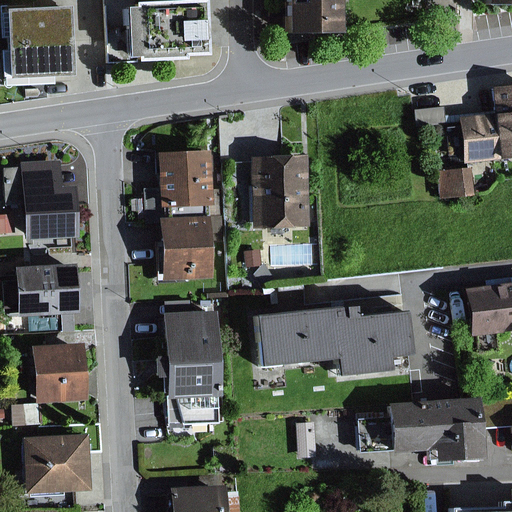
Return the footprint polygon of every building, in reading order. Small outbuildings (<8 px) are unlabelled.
[(203,0),(157,0),(124,1),(125,58),(205,56),(203,0)] [(343,0),(286,0),(287,40),(344,40),(343,0)] [(511,0),(480,0),(480,8),(511,9),(511,0)] [(0,7),(0,41),(0,46),(73,43),(71,4),(0,7)] [(121,5),(107,5),(110,52),(123,51),(121,5)] [(74,79),(73,43),(0,46),(2,82),(74,79)] [(511,82),(495,84),(498,110),(503,155),(511,153),(511,82)] [(445,103),(417,106),(419,123),(446,121),(445,103)] [(464,159),(503,155),(498,110),(459,114),(464,159)] [(213,146),(160,148),(162,201),(215,199),(213,146)] [(313,151),(252,152),(252,226),(313,225),(313,151)] [(56,244),(74,243),(74,231),(81,230),(76,182),(61,183),(60,159),(25,161),(26,187),(24,187),(29,235),(56,233),(56,244)] [(472,166),(442,168),(443,192),(474,190),(472,166)] [(20,212),(0,211),(0,232),(20,233),(20,212)] [(208,212),(160,214),(162,274),(210,273),(208,212)] [(209,216),(209,235),(222,235),(222,215),(209,216)] [(73,261),(15,264),(17,313),(75,311),(73,261)] [(500,328),(511,326),(511,281),(466,286),(471,331),(475,330),(477,342),(502,338),(500,328)] [(356,301),(258,312),(264,363),(335,354),(338,371),(391,364),(390,356),(411,353),(406,308),(357,313),(356,301)] [(217,309),(164,311),(166,352),(154,353),(155,376),(164,376),(166,403),(222,400),(217,309)] [(33,400),(11,401),(12,424),(42,423),(41,401),(87,399),(84,339),(30,341),(33,400)] [(476,444),(475,425),(511,422),(511,391),(467,394),(385,400),(389,451),(434,448),(435,462),(476,459),(475,444),(476,444)] [(320,417),(299,419),(303,457),(324,455),(320,417)] [(90,430),(24,432),(26,490),(92,487),(90,430)] [(228,511),(225,481),(170,486),(172,511),(228,511)] [(502,511),(466,511),(466,503),(449,503),(449,511),(511,511),(511,497),(502,497),(502,511)]
